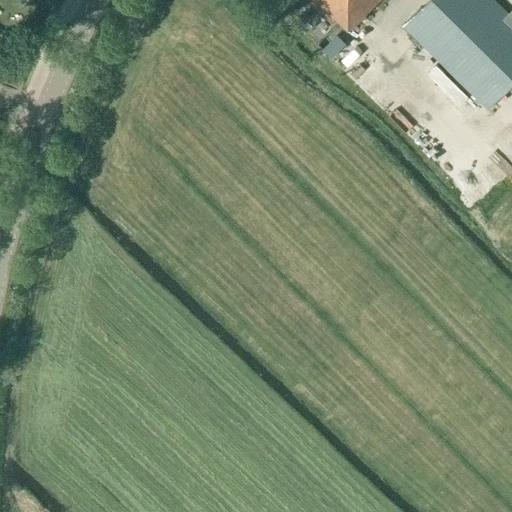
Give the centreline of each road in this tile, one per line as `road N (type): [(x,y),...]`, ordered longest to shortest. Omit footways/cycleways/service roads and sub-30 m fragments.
road 1 (tertiary): [(0,263),(44,117)]
road 2 (tertiary): [(44,117),(94,0)]
